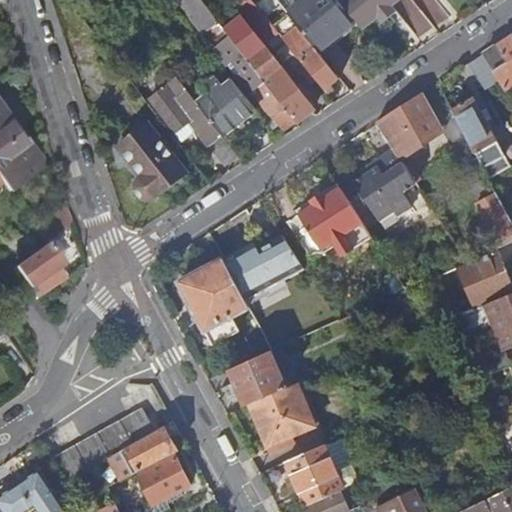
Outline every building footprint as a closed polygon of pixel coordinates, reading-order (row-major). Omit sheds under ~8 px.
[(239,48),(202,0),(179,0),(228,64),(235,60),(242,70),(237,75),(250,92),(252,90),(282,128),(294,120),(278,98),(239,48)] [(303,0),(287,13),(317,51),(318,51),(341,32),(338,28),(351,17),(337,0),(303,0)] [(388,16),(375,0),(337,0),(351,17),(355,22),(361,29),(376,17),(381,22),(388,16)] [(375,0),(388,16),(395,10),(391,4),(396,0),(375,0)] [(238,42),(255,30),(244,13),(226,26),(238,42)] [(318,51),(317,51),(287,13),(273,24),(274,26),(277,29),(287,43),(302,61),(324,89),(339,78),(318,51)] [(351,17),(338,28),(341,32),(355,22),(351,17)] [(277,29),(274,26),(265,34),(271,42),(269,44),(281,60),(283,58),(299,79),(301,78),(313,94),(316,92),(319,96),(326,90),(324,89),(302,61),(287,43),(277,29)] [(511,34),(483,53),(494,70),(506,89),(511,85),(511,34)] [(294,120),(296,122),(313,109),(266,48),(256,37),(239,48),(278,98),(294,120)] [(164,60),(172,71),(182,63),(174,52),(164,60)] [(483,53),(470,62),(481,79),(494,70),(483,53)] [(242,120),(256,109),(232,78),(224,86),(216,77),(204,87),(208,93),(196,102),(222,135),(237,124),(242,120)] [(225,165),(237,155),(222,135),(196,102),(186,89),(176,97),(166,86),(150,98),(175,130),(190,119),(196,128),(225,165)] [(420,95),(375,124),(391,147),(403,139),(407,145),(438,124),(439,124),(420,95)] [(473,96),(451,108),(475,152),(488,178),(497,173),(493,166),(494,165),(485,148),(497,141),(473,96)] [(0,105),(0,179),(2,182),(8,190),(39,169),(40,161),(0,105)] [(182,139),(196,128),(190,119),(175,130),(182,139)] [(148,122),(118,145),(139,175),(134,180),(132,184),(132,188),(134,191),(136,195),(140,197),(145,199),(151,198),(186,171),(148,122)] [(396,155),(397,157),(441,128),(438,124),(407,145),(403,139),(391,147),(392,150),(396,155)] [(373,162),(377,167),(396,155),(392,150),(373,162)] [(377,167),(363,176),(353,182),(378,222),(393,212),(396,217),(411,207),(401,192),(414,183),(397,157),(396,155),(377,167)] [(360,170),(363,176),(377,167),(373,162),(360,170)] [(511,173),(501,178),(511,205),(511,173)] [(322,249),(362,223),(340,188),(300,214),(322,249)] [(511,241),(511,221),(496,192),(477,203),(501,247),(511,241)] [(74,226),(66,205),(34,227),(47,244),(39,250),(20,264),(17,266),(38,297),(61,281),(54,270),(63,264),(52,247),(56,244),(53,240),(74,226)] [(241,249),(223,258),(245,299),(282,280),(284,282),(286,281),(285,279),(304,269),(282,235),(258,248),(253,239),(250,241),(251,243),(256,252),(245,257),(241,249)] [(251,243),(241,249),(245,257),(256,252),(251,243)] [(232,316),(249,306),(245,299),(223,258),(188,278),(183,290),(213,345),(239,330),(232,316)] [(434,283),(437,292),(447,288),(442,279),(434,283)] [(450,320),(436,292),(424,297),(437,325),(450,320)] [(511,314),(511,294),(486,305),(494,322),(511,314)] [(353,313),(338,320),(342,331),(358,324),(353,313)] [(511,348),(511,314),(494,322),(506,351),(511,348)] [(280,373),(270,351),(229,369),(234,381),(239,392),(244,404),(248,403),(298,382),(292,368),(280,373)] [(239,392),(234,381),(229,384),(233,394),(239,392)] [(302,381),(298,382),(248,403),(266,445),(274,442),(277,448),(295,441),(292,435),(320,424),(302,381)] [(143,409),(52,460),(65,483),(97,464),(109,457),(155,432),(143,409)] [(164,427),(155,432),(109,457),(121,479),(177,451),(164,427)] [(345,435),(286,461),(306,506),(351,485),(364,480),(345,435)] [(274,442),(266,445),(268,452),(277,448),(274,442)] [(184,488),(189,486),(175,457),(138,475),(154,508),(186,492),(184,488)] [(68,511),(39,470),(0,495),(0,508),(2,511),(68,511)] [(306,506),(292,511),(363,511),(351,485),(306,506)] [(511,511),(511,487),(461,511),(511,511)] [(425,511),(415,491),(374,510),(375,511),(425,511)] [(118,511),(114,503),(97,511),(118,511)]
